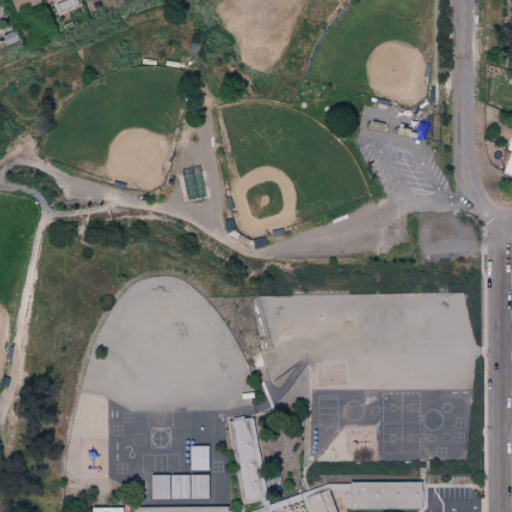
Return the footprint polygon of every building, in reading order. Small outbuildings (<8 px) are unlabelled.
[(9,0),(15,12),(40,2),(38,0),(9,0)] [(226,422),(240,502),(260,499),(253,459),(259,458),(252,418),(226,422)] [(188,471),(207,471),(207,446),(188,447),(188,471)] [(149,476),(149,500),(208,499),(208,475),(149,476)] [(419,509),(419,482),(348,483),(349,510),(419,509)]
